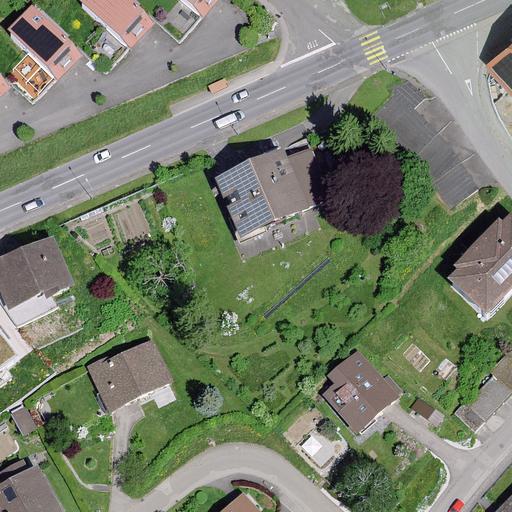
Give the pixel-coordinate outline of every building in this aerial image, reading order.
[(129,51),(152,27),(122,0),(91,0),(84,8),(129,51)] [(179,0),(200,19),(217,0),(179,0)] [(54,81),(76,58),(31,15),(8,38),(54,81)] [(511,47),(493,66),(511,84),(511,47)] [(430,100),(408,86),(375,120),(395,140),(413,159),(432,184),(453,211),(480,195),(462,168),(443,139),(418,113),(430,100)] [(311,152),(221,190),(241,239),(331,202),(311,152)] [(511,313),(511,236),(458,288),(497,328),(511,313)] [(54,245),(0,267),(0,291),(8,310),(45,294),(49,304),(74,293),(54,245)] [(0,375),(21,361),(0,332),(0,375)] [(110,365),(90,375),(112,421),(172,392),(153,352),(113,372),(110,365)] [(478,437),(511,402),(511,354),(492,374),(497,378),(458,417),(478,437)] [(362,359),(333,385),(340,394),(329,404),(366,445),(411,404),(396,387),(391,391),(362,359)] [(57,511),(40,478),(0,498),(0,511),(57,511)] [(255,511),(246,502),(235,511),(255,511)]
